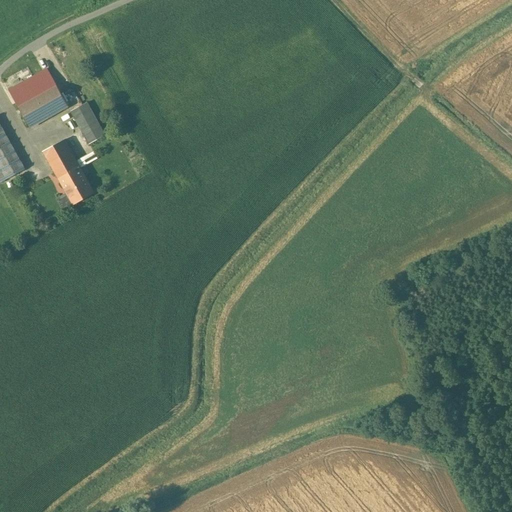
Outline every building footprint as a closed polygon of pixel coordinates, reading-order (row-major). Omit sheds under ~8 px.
[(67,106),(47,69),(8,91),(29,127),(67,106)] [(105,135),(86,103),(71,112),(89,144),(105,135)] [(0,182),(24,169),(0,125),(0,182)] [(94,193),(64,140),(43,152),(73,205),(94,193)] [(57,198),(62,209),(71,204),(66,193),(57,198)]
